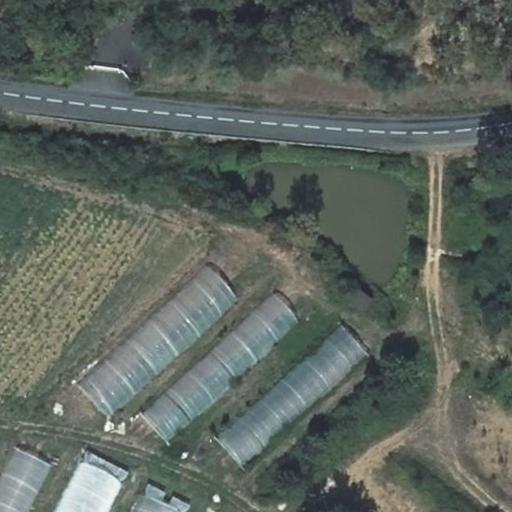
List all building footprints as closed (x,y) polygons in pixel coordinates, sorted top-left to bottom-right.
[(105,418),(238,303),(206,267),(73,383),(105,418)] [(163,438),(300,327),(275,297),(138,408),(163,438)] [(237,463),(366,358),(342,329),(213,434),(237,463)] [(5,446),(0,457),(0,511),(21,511),(43,462),(5,446)] [(99,511),(119,467),(75,449),(48,511),(99,511)] [(178,511),(182,504),(138,485),(126,511),(178,511)]
